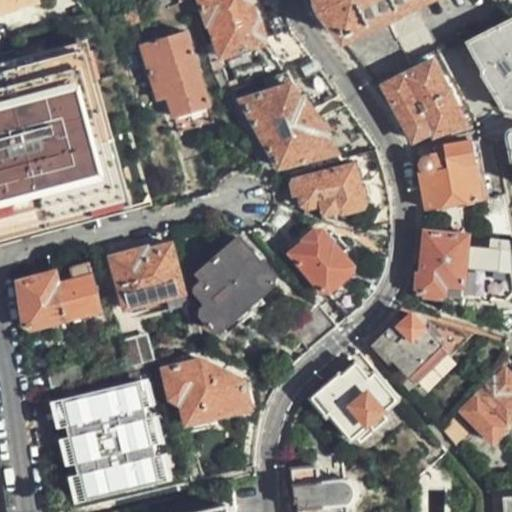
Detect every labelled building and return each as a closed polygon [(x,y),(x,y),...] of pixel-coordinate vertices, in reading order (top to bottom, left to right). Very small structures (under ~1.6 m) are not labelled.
[(0,0),(0,10),(42,0),(41,0),(0,0)] [(196,0),(204,21),(207,20),(214,41),(203,45),(213,70),(229,65),(234,79),(227,81),(229,87),(260,77),(312,59),(311,58),(310,57),(308,55),(307,54),(305,52),(304,49),(303,48),(301,46),(300,44),(299,42),(297,40),(297,38),(295,36),(294,34),(293,32),(292,30),(291,28),(290,26),(289,24),(288,22),(287,20),(286,17),(286,15),(285,13),(284,11),(283,9),(282,7),(281,5),(281,2),(279,0),(196,0)] [(320,12),(338,36),(385,12),(407,0),(313,0),(314,0),(315,2),(316,5),(316,6),(317,8),(318,11),(320,12)] [(344,43),(372,81),(408,61),(398,38),(395,39),(387,20),(344,43)] [(510,112),(511,111),(511,20),(469,42),(484,70),(482,71),(490,86),(494,85),(505,108),(510,112)] [(206,105),(183,31),(145,41),(169,115),(206,105)] [(0,235),(132,203),(89,35),(0,59),(0,235)] [(313,107),(338,95),(331,85),(312,60),(312,59),(260,77),(265,90),(241,100),(275,165),(301,159),(303,168),(351,155),(376,149),(369,139),(345,105),(344,105),(319,118),(313,107)] [(464,121),(432,61),(386,85),(400,113),(413,139),(430,130),(434,134),(437,134),(464,121)] [(428,209),(481,199),(469,142),(436,147),(436,153),(428,157),(426,157),(423,158),(421,160),(421,163),(421,165),(422,170),(419,170),(424,191),(428,209)] [(376,150),(376,149),(351,155),(352,162),(291,177),(289,184),(292,193),(298,192),(300,201),(307,204),(319,201),(322,210),(334,206),(341,209),(361,204),(364,200),(366,223),(391,221),(391,219),(391,216),(390,214),(390,212),(391,210),(390,208),(389,205),(389,203),(389,200),(388,198),(388,196),(388,194),(387,192),(387,190),(387,188),(386,186),(386,184),(386,182),(385,181),(385,179),(385,177),(384,176),(384,173),(383,172),(383,170),(382,168),(382,166),(382,165),(381,163),(380,161),(379,159),(379,158),(378,156),(377,154),(377,152),(376,150)] [(481,199),(489,233),(511,236),(507,207),(505,195),(481,199)] [(366,299),(367,298),(349,277),(354,272),(354,266),(325,229),(316,229),(305,238),(305,241),(293,253),(346,317),(349,315),(351,314),(353,312),(356,310),(358,308),(360,306),(362,304),(364,301),(366,299)] [(465,249),(466,235),(426,234),(423,262),(420,291),(461,297),(465,249)] [(249,306),(274,283),(273,277),(240,240),(201,275),(205,282),(199,287),(199,293),(207,304),(207,305),(204,309),(203,316),(215,331),(222,331),(249,306)] [(465,249),(461,297),(507,299),(511,292),(511,273),(506,243),(492,242),(491,250),(465,249)] [(184,292),(172,244),(148,251),(147,249),(111,259),(125,308),(184,292)] [(58,284),(67,320),(102,310),(89,263),(72,268),(74,280),(58,284)] [(58,284),(55,273),(22,284),(27,326),(33,329),(67,320),(58,284)] [(336,327),(322,309),(287,342),(301,360),(336,327)] [(439,344),(412,314),(406,320),(401,324),(398,322),(375,344),(377,350),(389,362),(394,358),(407,373),(439,344)] [(147,333),(121,341),(128,367),(155,360),(147,333)] [(251,407),(246,381),(203,362),(166,372),(171,398),(179,404),(183,404),(189,423),(219,415),(251,407)] [(51,388),(81,381),(77,364),(49,371),(51,388)] [(399,398),(375,371),(368,378),(356,364),(349,370),(341,377),(339,374),(313,398),(328,418),(331,415),(352,440),(399,398)] [(511,422),(511,392),(511,391),(511,375),(508,370),(497,379),(496,378),(464,409),(493,440),(511,422)] [(150,384),(139,386),(145,409),(156,407),(150,384)] [(139,386),(65,404),(70,427),(79,464),(81,474),(87,497),(161,480),(153,446),(145,409),(139,386)] [(59,429),(70,427),(65,404),(54,406),(59,429)] [(158,417),(147,420),(153,446),(165,444),(158,417)] [(73,437),(62,440),(68,466),(79,464),(76,450),(73,437)] [(167,454),(156,457),(161,480),(172,477),(167,454)] [(356,499),(357,496),(358,493),(358,490),(357,487),(354,484),(352,482),(349,481),(346,480),(343,481),(320,482),(318,468),(294,472),(295,487),(296,503),(299,504),(299,511),(349,511),(350,505),(352,504),(355,502),(356,499)] [(76,500),(87,497),(81,474),(70,477),(76,500)]
